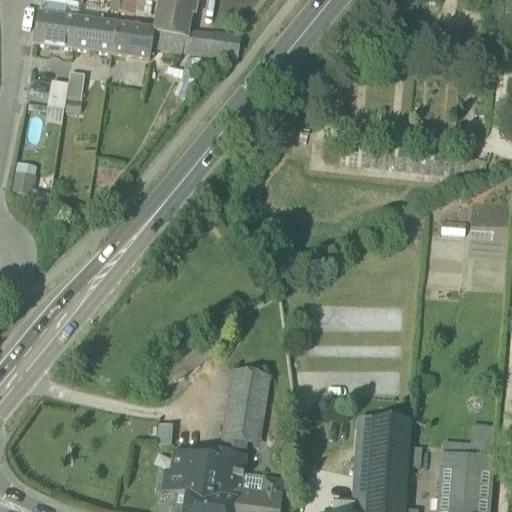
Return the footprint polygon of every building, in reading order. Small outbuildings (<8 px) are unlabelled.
[(120,0),(118,17),(133,19),(136,1),(130,0),(120,0)] [(155,33),(154,37),(184,42),(186,43),(188,32),(194,0),(159,0),(159,5),(153,33),(155,33)] [(33,48),(54,51),(58,20),(38,17),(33,48)] [(54,51),(73,54),(77,22),(58,20),(54,51)] [(73,54),(111,59),(117,28),(77,22),(73,54)] [(153,33),(117,28),(111,59),(149,64),(151,52),(154,37),(155,33),(153,33)] [(181,56),(210,60),(213,36),(188,32),(186,43),(184,42),(181,56)] [(241,40),(213,36),(210,60),(222,62),(237,64),(241,40)] [(181,56),(184,42),(154,37),(151,52),(181,58),(181,56)] [(79,106),(83,82),(69,80),(68,88),(65,104),(79,106)] [(65,104),(68,88),(52,86),(48,113),(64,115),(65,104)] [(14,194),(32,198),(38,170),(20,165),(14,194)] [(204,341),(174,360),(185,379),(216,360),(204,341)] [(155,397),(185,379),(174,360),(143,378),(155,397)] [(223,443),(239,446),(242,430),(259,433),(268,381),(234,376),(223,443)] [(371,423),(368,467),(364,511),(402,511),(405,470),(408,424),(371,423)] [(156,449),(170,451),(170,431),(157,428),(156,449)] [(220,458),(237,461),(239,446),(223,443),(220,458)] [(439,472),(491,477),(493,453),(441,448),(439,472)] [(237,494),(240,477),(242,462),(237,461),(220,458),(216,457),(215,463),(199,461),(200,457),(178,453),(177,457),(175,457),(171,479),(165,478),(163,491),(162,491),(162,493),(186,497),(182,511),(232,511),(236,493),(237,494)] [(488,511),(491,477),(439,472),(436,511),(488,511)] [(265,480),(240,477),(237,494),(263,498),(264,484),(265,480)] [(263,498),(237,494),(236,493),(232,511),(278,511),(280,500),(278,500),(279,486),(264,484),(263,498)]
